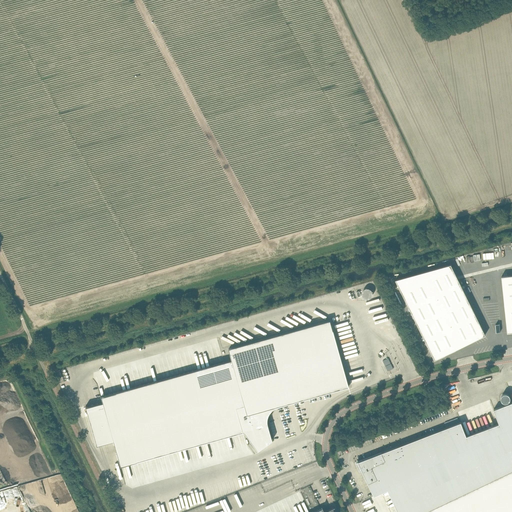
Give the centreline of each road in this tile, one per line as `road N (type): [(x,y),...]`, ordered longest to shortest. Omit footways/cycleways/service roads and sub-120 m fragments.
road 1 (unclassified): [(511,358),(425,379),(334,419),(326,456),(352,511)]
road 2 (unknown): [(365,495),(348,459),(467,407),(475,396),(464,368)]
road 3 (track): [(202,121),(137,0)]
